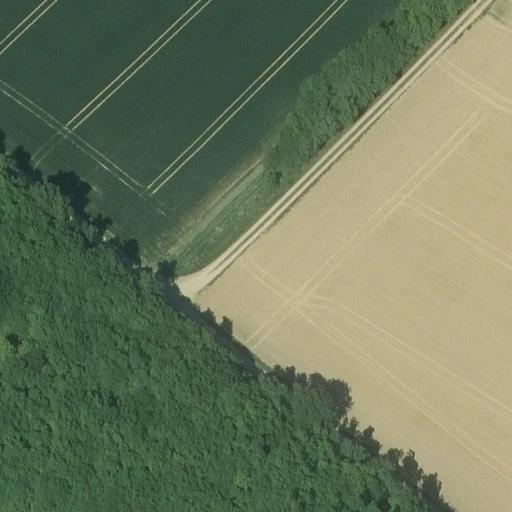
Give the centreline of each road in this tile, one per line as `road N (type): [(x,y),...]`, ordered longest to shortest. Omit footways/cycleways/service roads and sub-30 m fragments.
road 1 (track): [(486,0),(179,314)]
road 2 (track): [(426,511),(179,314)]
road 3 (track): [(179,314),(0,172)]
